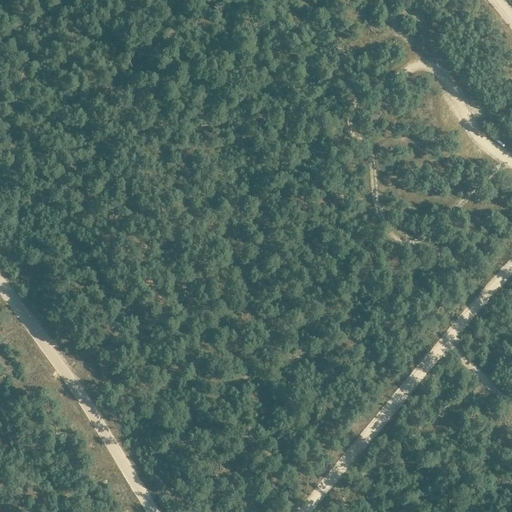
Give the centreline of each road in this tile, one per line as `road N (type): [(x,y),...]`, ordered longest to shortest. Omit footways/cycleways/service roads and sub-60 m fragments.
road 1 (unknown): [(302,511),(511,260)]
road 2 (unknown): [(0,281),(155,511)]
